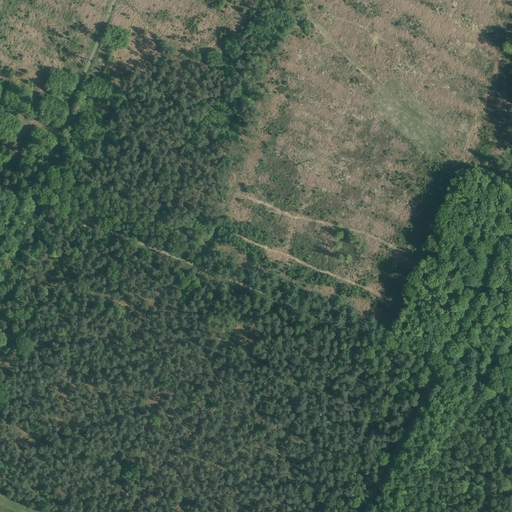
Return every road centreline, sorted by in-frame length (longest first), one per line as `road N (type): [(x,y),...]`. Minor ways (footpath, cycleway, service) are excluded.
road 1 (track): [(31,198),(511,396)]
road 2 (track): [(364,511),(511,227)]
